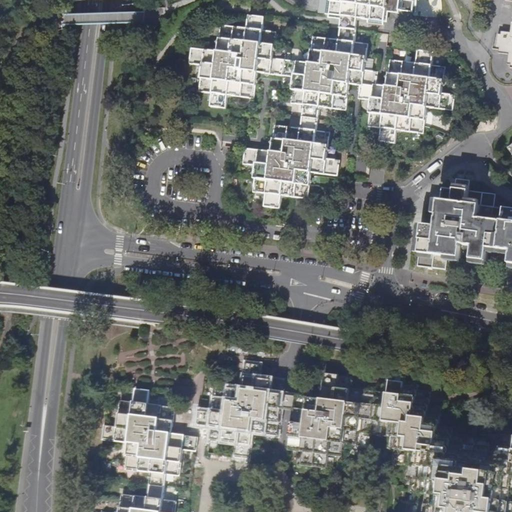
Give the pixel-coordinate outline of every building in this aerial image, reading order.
[(333,0),(331,15),(344,16),(358,18),(385,21),(386,12),(399,13),(399,12),(418,14),(419,0),(333,0)] [(511,0),(511,1),(511,0),(511,32),(508,32),(507,36),(502,36),(501,48),(505,49),(504,53),(511,54),(511,0)] [(357,25),(358,18),(344,16),(343,24),(340,42),(316,39),(312,65),(273,60),(276,33),(263,31),(264,18),(251,16),(249,30),(223,26),(219,51),(193,48),(191,62),(204,64),(201,90),(213,91),(212,104),(225,106),(227,93),(253,97),(256,72),(296,77),(292,103),(306,105),(303,130),(276,127),(273,153),(246,149),(244,162),(257,165),(253,191),(266,193),(265,205),(278,207),(280,195),(307,198),(311,173),(335,176),(337,163),(323,160),(327,134),(316,132),(320,107),(345,110),(349,85),(361,87),(359,99),(373,101),(370,127),(383,129),(381,142),(394,143),(395,131),(422,135),(425,110),(451,113),(453,100),(440,98),(444,72),(431,70),(433,56),(419,54),(417,68),(392,64),(388,89),(375,87),(377,75),(364,73),(367,47),(355,44),(357,25)] [(511,213),(505,213),(506,210),(494,208),(495,195),(469,192),(470,182),(456,180),(455,190),(441,188),(440,203),(435,202),(433,217),(437,218),(435,230),(423,229),(418,268),(446,271),(447,261),(460,263),(462,249),(473,251),(472,264),(487,266),(488,253),(511,255),(511,266),(511,269),(511,213)] [(354,194),(355,208),(365,208),(365,194),(354,194)] [(238,442),(236,454),(249,456),(253,430),(279,433),(282,409),(270,407),(272,379),(260,378),(261,365),(248,363),(245,389),(219,386),(215,411),(203,410),(201,423),(214,425),(212,439),(238,442)] [(378,388),(378,391),(374,421),(372,433),(372,434),(392,437),(391,450),(398,451),(396,463),(409,465),(407,478),(417,480),(416,486),(413,485),(412,491),(419,492),(417,506),(410,505),(409,511),(511,511),(511,425),(508,425),(505,444),(479,441),(478,447),(464,445),(465,439),(444,436),(445,429),(440,429),(442,409),(430,407),(431,394),(418,393),(416,412),(403,411),(406,385),(392,383),(391,389),(378,388)] [(175,511),(177,500),(163,499),(166,472),(180,474),(183,448),(196,449),(197,436),(171,433),(175,406),(150,403),(151,391),(139,390),(137,401),(124,400),(120,426),(108,425),(107,437),(132,441),(129,468),(154,471),(150,497),(125,494),(122,511),(175,511)] [(359,432),(372,433),(374,421),(355,419),(354,430),(333,428),(334,416),(308,413),(306,424),(294,423),(290,449),(303,451),(301,464),(328,467),(329,455),(342,456),(344,443),(358,444),(359,432)]
